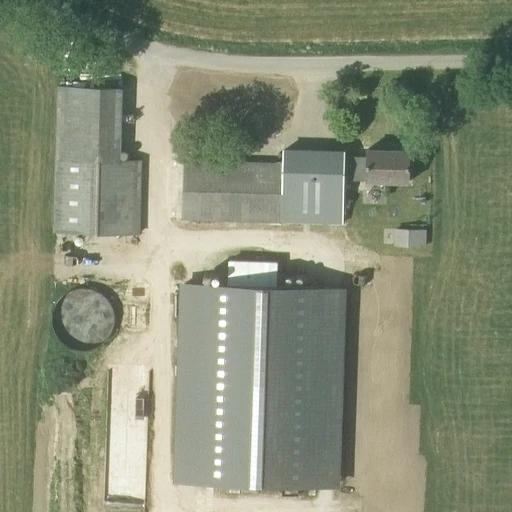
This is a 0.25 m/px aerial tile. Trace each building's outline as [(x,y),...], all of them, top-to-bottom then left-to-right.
[(84,88),(83,106),(122,107),(122,88),(84,88)] [(367,158),(345,157),(345,151),(282,149),(281,163),(183,160),(181,221),(266,223),(281,224),(343,225),(344,181),(366,181),(366,182),(409,183),(410,151),(367,150),(367,158)] [(139,233),(140,160),(121,160),(55,159),(54,232),(139,233)] [(426,230),(394,230),(394,247),(426,248),(426,230)] [(226,258),(226,284),(276,286),(277,260),(226,258)] [(181,284),(181,316),(223,317),(224,285),(181,284)] [(222,379),(222,411),(277,412),(277,407),(296,407),(296,419),(322,419),(323,391),(310,390),(310,381),(222,379)]
